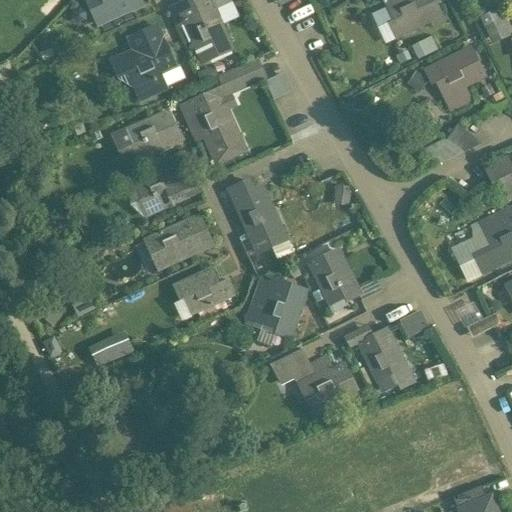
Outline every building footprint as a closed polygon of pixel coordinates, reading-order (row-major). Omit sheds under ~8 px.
[(96,0),(101,9),(105,7),(111,20),(134,10),(129,0),(96,0)] [(216,16),(214,11),(205,15),(198,0),(192,0),(170,10),(177,26),(186,22),(195,42),(192,43),(196,52),(199,50),(205,63),(232,50),(233,46),(230,40),(226,38),(224,33),(225,30),(222,29),(220,25),(222,21),(220,17),(216,16)] [(433,0),(384,0),(388,8),(393,6),(399,19),(390,23),(396,37),(432,20),(434,25),(443,21),(433,0)] [(511,25),(503,7),(481,17),(493,44),(510,36),(508,31),(511,28),(511,25)] [(157,27),(130,40),(136,53),(118,62),(125,75),(133,71),(139,84),(135,86),(141,100),(159,91),(153,78),(162,74),(175,68),(169,54),(160,58),(154,46),(163,41),(157,27)] [(462,54),(426,71),(433,85),(442,81),(448,93),(444,95),(451,109),(469,100),(462,87),(484,77),(477,63),(469,67),(462,54)] [(256,63),(219,79),(223,89),(226,87),(229,94),(263,79),(256,63)] [(180,66),(175,68),(162,74),(168,87),(186,79),(180,66)] [(287,74),(268,82),(275,99),(294,91),(287,74)] [(223,89),(217,91),(223,103),(232,99),(229,94),(226,87),(223,89)] [(223,103),(217,91),(182,108),(196,139),(204,135),(218,165),(245,152),(223,103)] [(169,114),(115,138),(123,155),(132,151),(136,161),(150,155),(172,145),(166,131),(175,127),(169,114)] [(455,136),(451,133),(445,141),(462,154),(483,145),(461,128),(455,136)] [(150,155),(136,161),(140,169),(154,163),(150,155)] [(511,167),(508,159),(486,170),(500,199),(511,192),(511,167)] [(178,168),(142,185),(148,198),(140,202),(146,216),(197,193),(193,183),(184,182),(178,168)] [(249,182),(230,190),(234,200),(248,194),(253,192),(249,182)] [(253,192),(248,194),(252,203),(266,197),(262,188),(253,192)] [(252,203),(248,194),(234,200),(251,236),(264,230),(268,238),(282,232),(266,197),(252,203)] [(511,209),(481,225),(488,238),(473,245),(474,255),(458,263),(467,281),(511,258),(511,209)] [(197,236),(191,222),(146,242),(159,270),(212,245),(206,232),(197,236)] [(264,230),(251,236),(259,253),(272,247),(268,238),(264,230)] [(282,232),(268,238),(272,247),(286,241),(282,232)] [(338,252),(311,265),(335,313),(348,307),(346,302),(359,296),(360,296),(357,291),(338,252)] [(212,272),(176,288),(182,302),(191,298),(197,311),(233,295),(226,281),(218,285),(212,272)] [(377,281),(357,291),(360,296),(359,296),(363,302),(383,292),(377,281)] [(303,291),(277,282),(276,287),(262,283),(250,320),(263,324),(264,324),(265,320),(279,324),(276,333),(276,334),(290,338),(302,301),(300,300),(303,291)] [(430,328),(422,312),(401,322),(409,338),(430,328)] [(470,326),(474,335),(496,326),(493,317),(470,326)] [(279,324),(265,320),(264,324),(263,324),(261,331),(275,336),(276,334),(276,333),(279,324)] [(249,332),(232,325),(226,340),(242,347),(249,332)] [(363,329),(344,338),(350,349),(360,344),(368,340),(363,329)] [(127,330),(90,347),(99,367),(136,350),(127,330)] [(391,340),(378,346),(374,338),(368,340),(360,344),(384,392),(397,386),(399,390),(413,384),(391,340)] [(300,347),(269,362),(271,367),(272,367),(280,383),(295,376),(311,368),(300,347)] [(311,368),(295,376),(301,390),(306,387),(312,400),(308,402),(315,415),(358,394),(345,367),(332,374),(325,361),(311,368)] [(454,499),(458,510),(486,499),(482,487),(454,499)] [(459,511),(498,511),(492,496),(486,499),(458,510),(459,511)]
